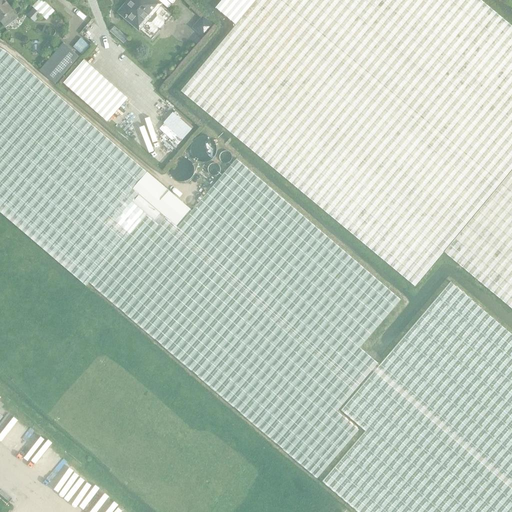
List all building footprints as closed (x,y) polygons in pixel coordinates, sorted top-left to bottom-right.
[(13,12),(3,0),(0,0),(0,21),(0,22),(5,28),(18,18),(13,12)] [(40,0),(33,7),(47,20),(55,12),(43,0),(40,0)] [(152,40),(173,15),(154,0),(131,0),(120,13),(152,40)] [(182,92),(352,233),(416,286),(443,252),(511,309),(511,24),(483,0),(257,0),(237,26),(182,92)] [(223,0),(216,9),(237,26),(257,0),(223,0)] [(203,38),(214,26),(203,16),(191,28),(203,38)] [(114,27),(110,31),(124,43),(128,38),(114,27)] [(81,38),(73,47),(82,55),(90,46),(81,38)] [(44,66),(39,71),(55,84),(79,57),(63,43),(56,51),(53,54),(46,62),(44,66)] [(48,43),(43,47),(45,52),(52,54),(55,50),(52,44),(48,43)] [(87,282),(316,478),(358,430),(337,411),(378,363),(361,348),(402,301),(237,159),(193,211),(178,229),(165,218),(158,225),(125,197),(147,172),(1,48),(0,49),(0,212),(85,285),(87,282)] [(173,113),(164,123),(183,140),(192,129),(173,113)] [(215,150),(214,147),(214,144),(212,141),(211,139),(208,137),(205,135),(203,135),(200,134),(196,134),(194,135),(191,136),(188,138),(187,140),(185,144),(184,146),(183,150),(184,153),(185,156),(186,158),(188,161),(190,163),(192,164),(196,165),(198,165),(201,165),(204,164),(207,163),(210,161),(212,159),(213,156),(214,153),(215,150)] [(193,211),(147,172),(125,197),(158,225),(165,218),(178,229),(193,211)] [(366,431),(323,482),(358,511),(511,511),(511,334),(451,282),(341,410),(366,431)] [(75,418),(71,423),(74,426),(79,421),(75,418)]
